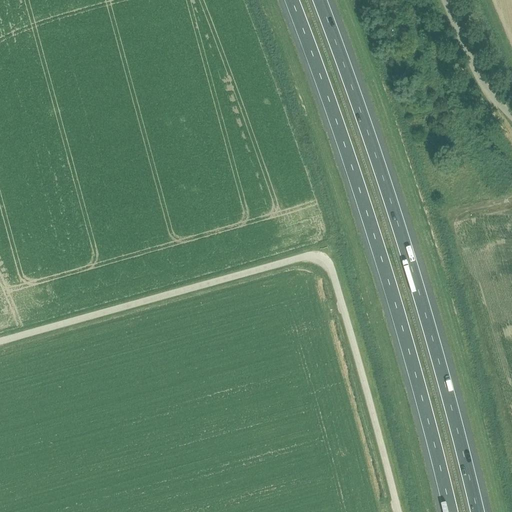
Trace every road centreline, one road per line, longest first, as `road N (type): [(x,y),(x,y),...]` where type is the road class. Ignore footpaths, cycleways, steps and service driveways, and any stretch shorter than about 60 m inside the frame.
road 1 (unclassified): [(399,511),(324,258),(304,256),(0,342)]
road 2 (motorway): [(291,0),(380,253),(450,511)]
road 3 (motorway): [(477,511),(405,248),(319,0)]
road 4 (unclassified): [(511,117),(485,94),(439,0)]
